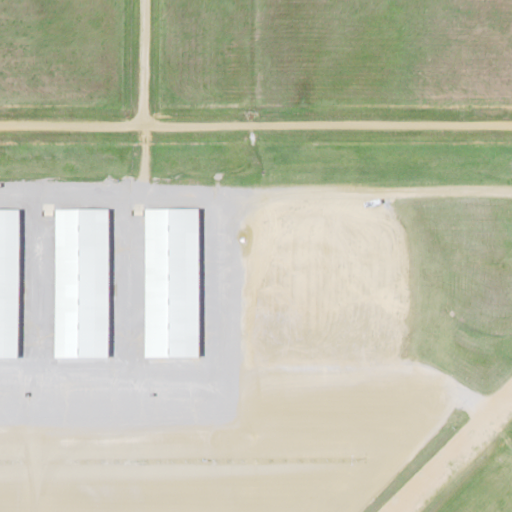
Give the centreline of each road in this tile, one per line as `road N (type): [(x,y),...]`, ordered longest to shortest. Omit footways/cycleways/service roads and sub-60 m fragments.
road 1 (residential): [(0,125),(511,125)]
road 2 (residential): [(142,0),(141,126)]
